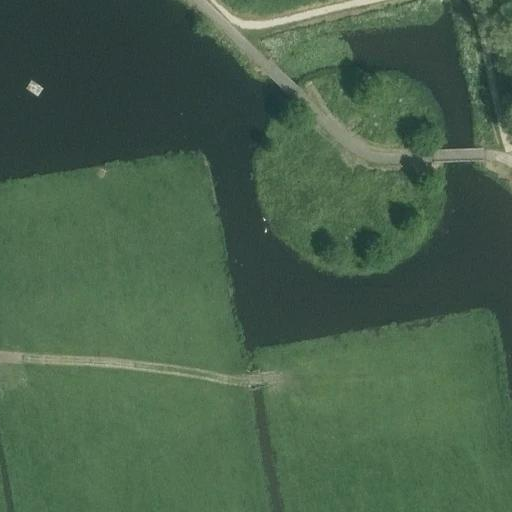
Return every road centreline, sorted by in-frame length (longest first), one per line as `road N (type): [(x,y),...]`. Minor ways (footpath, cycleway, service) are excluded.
road 1 (track): [(11,357),(164,367),(241,382),(276,377)]
road 2 (unknown): [(377,0),(253,27),(210,0)]
road 3 (unknown): [(511,158),(470,0)]
